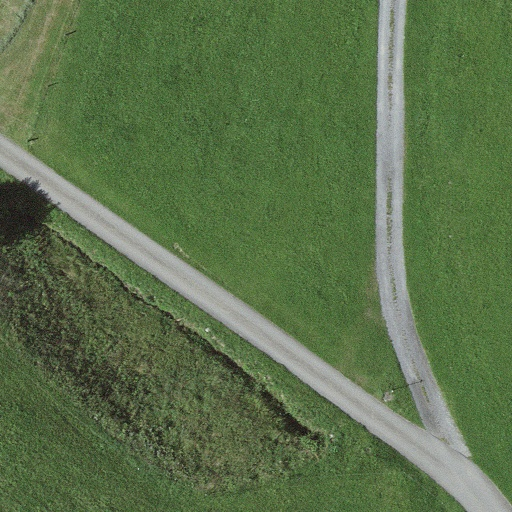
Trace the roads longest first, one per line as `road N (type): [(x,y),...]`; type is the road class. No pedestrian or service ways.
road 1 (track): [(0,159),(413,431),(483,511)]
road 2 (track): [(392,0),(380,179),(413,431)]
